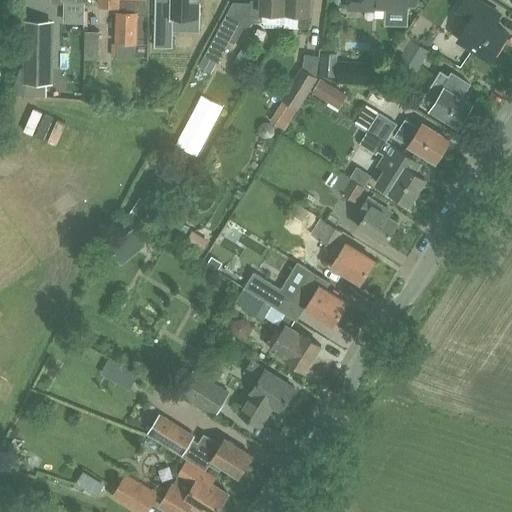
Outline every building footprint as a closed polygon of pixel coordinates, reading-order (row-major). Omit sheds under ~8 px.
[(98,0),(98,7),(118,7),(118,11),(116,11),(115,43),(118,43),(118,58),(136,58),(136,43),(138,43),(139,14),(150,15),(149,0),(98,0)] [(157,0),(156,45),(173,45),(174,16),(198,17),(198,0),(157,0)] [(286,13),(286,0),(250,0),(251,2),(250,16),(259,17),(259,21),(264,27),(280,27),(284,23),(285,14),(286,14),(286,13)] [(310,14),(310,0),(286,0),(286,13),(286,14),(299,14),(299,27),(310,28),(310,14)] [(420,4),(420,0),(348,0),(349,10),(374,10),(374,8),(387,9),(387,17),(390,21),(404,21),(408,18),(408,7),(417,7),(420,4)] [(491,61),(510,32),(495,23),(501,12),(481,0),(464,0),(457,11),(471,19),(458,40),(491,61)] [(55,15),(26,14),(25,82),(54,83),(55,15)] [(240,34),(222,23),(205,55),(219,63),(231,41),(235,43),(240,34)] [(99,59),(99,55),(100,31),(85,30),(84,59),(88,59),(99,60),(99,59)] [(418,71),(431,51),(411,38),(398,59),(418,71)] [(335,75),(337,53),(321,53),(320,74),(335,75)] [(371,85),(372,79),(373,62),(338,60),(337,83),(371,85)] [(290,124),(298,110),(318,77),(301,67),(281,99),(283,100),(275,114),(290,124)] [(440,69),(419,104),(429,110),(429,111),(458,129),(474,104),(462,97),(471,83),(451,71),(449,75),(440,69)] [(331,80),(322,91),(344,110),(353,99),(331,80)] [(387,141),(387,140),(398,123),(380,112),(369,130),(387,141)] [(420,128),(407,119),(405,118),(394,136),(409,145),(408,146),(436,163),(451,140),(423,123),(420,128)] [(423,163),(387,140),(387,141),(369,130),(360,144),(377,154),(379,151),(383,154),(376,165),(385,171),(384,172),(387,174),(381,184),(378,183),(377,183),(389,191),(410,205),(427,179),(417,173),(423,163)] [(356,202),(366,186),(342,172),(332,187),(356,202)] [(385,244),(399,220),(390,215),(393,210),(369,195),(360,209),(366,213),(358,227),(385,244)] [(146,224),(157,207),(140,196),(129,214),(146,224)] [(302,221),(309,210),(298,203),(291,213),(302,221)] [(334,247),(343,231),(320,217),(311,233),(334,247)] [(191,226),(181,220),(177,228),(187,234),(191,226)] [(129,262),(155,244),(144,229),(119,248),(129,262)] [(361,283),(376,260),(347,241),(332,265),(361,283)] [(272,305),(292,318),(297,321),(306,307),(334,325),(349,303),(326,288),(331,281),(312,269),(295,296),(255,271),(245,287),(272,305)] [(302,332),(289,324),(292,318),(272,305),(245,287),(236,301),(263,318),(265,316),(278,324),(276,328),(281,331),(270,349),(285,359),(306,371),(322,344),(301,332),(302,332)] [(280,411),(295,387),(266,369),(267,367),(253,360),(245,372),(258,381),(251,392),(238,412),(261,427),(274,407),(280,411)] [(216,415),(225,401),(231,391),(193,369),(179,393),(216,415)] [(199,442),(194,438),(196,434),(160,412),(147,433),(206,470),(210,464),(220,470),(222,467),(239,478),(254,455),(225,437),(222,444),(204,433),(199,442)] [(202,511),(217,511),(228,493),(211,483),(215,477),(187,460),(160,505),(172,511),(186,511),(191,505),(202,511)] [(136,511),(148,511),(159,493),(126,473),(112,496),(136,511)]
